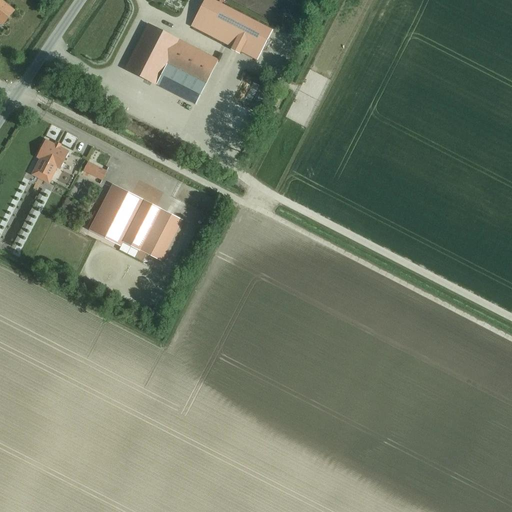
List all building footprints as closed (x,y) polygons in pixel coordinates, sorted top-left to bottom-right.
[(0,0),(0,22),(3,25),(14,10),(1,0),(0,0)] [(257,60),(272,31),(213,0),(205,0),(192,26),(257,60)] [(196,104),(217,62),(178,42),(179,40),(148,24),(125,69),(156,85),(156,84),(196,104)] [(238,79),(233,88),(246,94),(244,97),(256,103),(262,90),(238,79)] [(74,134),(57,126),(49,142),(46,141),(38,157),(41,158),(35,169),(52,178),(57,167),(60,168),(68,152),(65,150),(74,134)] [(101,177),(104,170),(88,162),(85,168),(101,177)] [(113,186),(90,230),(120,246),(123,241),(143,201),(113,186)] [(161,210),(143,201),(123,241),(140,250),(161,210)] [(182,221),(161,210),(140,250),(161,261),(182,221)]
